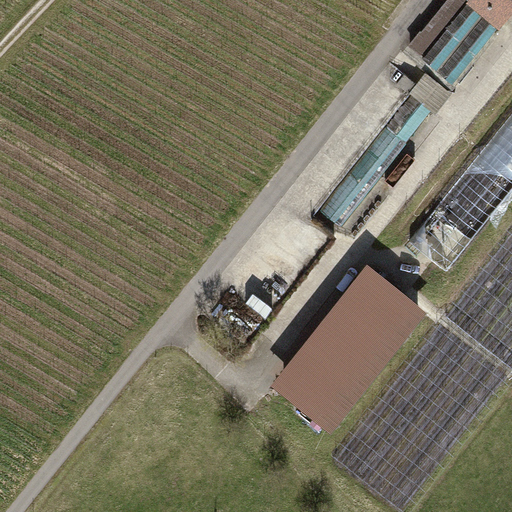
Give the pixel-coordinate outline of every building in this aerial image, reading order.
[(459,1),(460,0),(442,0),(398,53),(449,95),(500,35),(491,28),(459,1)] [(511,3),(511,0),(460,0),(459,1),(491,28),(511,3)] [(438,109),(391,71),(201,306),(249,345),(333,243),(308,223),(317,213),(339,231),(438,109)] [(463,254),(511,192),(511,115),(437,211),(452,223),(441,237),(463,254)] [(420,315),(362,267),(265,386),(323,433),(420,315)]
